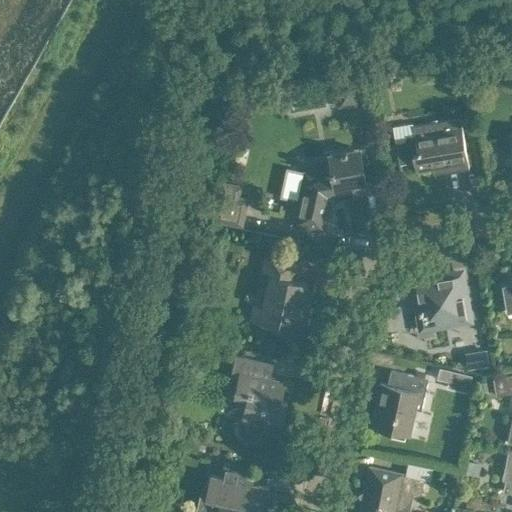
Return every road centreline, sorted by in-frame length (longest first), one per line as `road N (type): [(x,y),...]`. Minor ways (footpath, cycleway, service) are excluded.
road 1 (track): [(184,58),(95,511)]
road 2 (residential): [(511,213),(380,237),(361,269),(308,511)]
